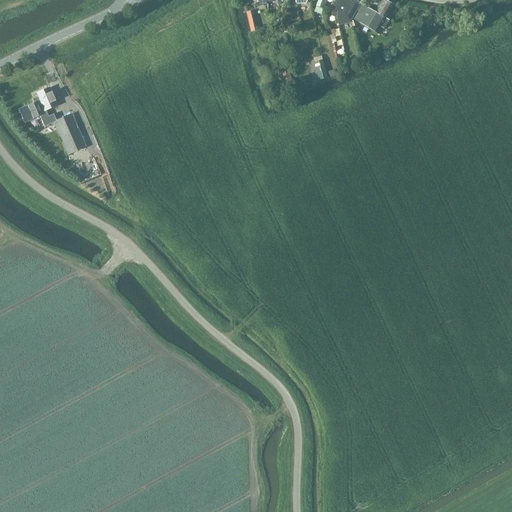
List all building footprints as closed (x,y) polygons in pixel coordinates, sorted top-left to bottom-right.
[(321,15),(324,10),(327,0),(317,0),(316,7),(314,13),(321,15)] [(336,0),(334,6),(338,8),(342,1),(342,0),(336,0)] [(357,0),(342,0),(342,1),(338,8),(337,18),(346,19),(351,22),(362,4),(357,1),(357,0)] [(382,0),(375,13),(368,9),(362,5),(358,11),(359,11),(354,20),(377,33),(381,27),(384,29),(390,21),(386,18),(393,6),(383,0),(382,0)] [(246,13),(251,32),(256,31),(252,11),(246,13)] [(367,54),(359,57),(363,66),(371,62),(367,54)] [(280,62),(284,84),(277,85),(279,96),(293,93),(287,60),(280,62)] [(325,69),(317,71),(319,80),(327,79),(325,69)] [(328,72),(330,77),(337,75),(335,69),(328,72)] [(67,155),(86,147),(72,114),(56,121),(53,114),(48,116),(46,111),(57,106),(49,88),(36,93),(39,99),(33,101),(34,103),(19,110),(24,123),(39,116),(44,127),(54,123),(67,155)] [(128,324),(114,326),(114,333),(128,331),(128,324)]
